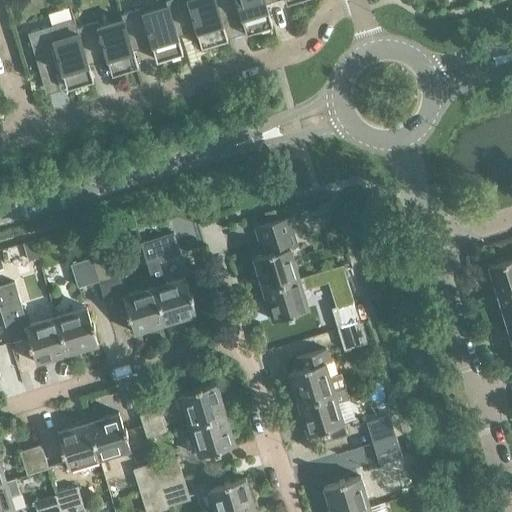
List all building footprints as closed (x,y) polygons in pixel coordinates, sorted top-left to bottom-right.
[(215,43),(222,39),(227,38),(221,16),(215,0),(165,0),(167,5),(168,5),(176,30),(195,24),(201,46),(206,44),(215,43)] [(259,30),(267,26),(272,24),(266,3),(264,0),(215,0),(221,16),(239,11),(246,32),(251,31),(259,30)] [(170,57),(177,53),(183,51),(176,30),(168,5),(167,5),(144,12),(143,7),(120,14),(122,19),(124,19),(131,44),(150,38),(156,59),(161,58),(170,57)] [(80,84),(88,80),(93,79),(87,57),(77,27),(74,18),(27,32),(40,72),(60,65),(67,87),(72,85),(80,84)] [(125,71),(133,67),(138,65),(131,44),(124,19),(122,19),(100,26),(98,21),(77,27),(87,57),(105,52),(112,73),(117,72),(125,71)] [(255,227),(264,254),(253,257),(262,288),(300,277),(291,247),(296,245),(296,244),(288,218),(288,217),(255,227)] [(170,256),(164,235),(164,234),(141,242),(147,263),(170,256)] [(91,257),(99,280),(103,295),(124,289),(120,273),(113,250),(91,257)] [(99,280),(91,257),(71,263),(78,286),(99,280)] [(497,292),(511,287),(511,257),(489,265),(497,292)] [(311,273),(300,277),(262,288),(272,319),(288,314),(288,316),(294,314),(293,312),(309,307),(308,303),(319,300),(311,273)] [(154,285),(166,322),(196,313),(191,297),(193,297),(192,291),(190,291),(185,276),(154,285)] [(0,284),(0,306),(1,310),(21,304),(15,280),(0,284)] [(166,322),(154,285),(123,295),(128,310),(126,311),(128,317),(130,316),(135,332),(166,322)] [(511,287),(497,292),(506,319),(511,316),(511,287)] [(361,321),(354,300),(331,307),(338,328),(361,321)] [(10,342),(29,336),(25,325),(27,324),(21,304),(1,310),(0,310),(10,342)] [(56,315),(67,353),(98,343),(93,327),(95,327),(94,321),(91,322),(87,306),(56,315)] [(25,325),(29,336),(30,341),(28,341),(30,347),(32,346),(37,362),(67,353),(56,315),(27,324),(25,325)] [(367,341),(361,321),(338,328),(344,348),(367,341)] [(296,357),(300,368),(288,372),(297,402),(335,390),(335,391),(346,388),(342,372),(330,376),(326,361),(330,360),(326,348),(296,357)] [(189,424),(226,412),(217,382),(201,387),(200,385),(194,387),(195,389),(179,394),(189,424)] [(335,390),(297,402),(307,433),(323,429),(324,431),(329,429),(329,427),(344,422),(335,391),(335,390)] [(147,437),(168,430),(161,407),(140,414),(147,437)] [(88,421),(100,458),(130,449),(125,433),(127,432),(126,427),(124,427),(119,411),(88,421)] [(226,412),(189,424),(198,455),(214,450),(215,452),(220,450),(220,448),(235,443),(226,412)] [(373,442),(396,435),(390,414),(367,421),(373,442)] [(100,458),(88,421),(57,430),(62,446),(60,447),(62,452),(64,452),(69,467),(100,458)] [(396,435),(373,442),(379,463),(402,456),(396,435)] [(27,473),(48,467),(41,444),(20,450),(27,473)] [(154,462),(161,484),(184,477),(177,455),(154,462)] [(141,491),(161,484),(154,462),(134,468),(141,491)] [(331,511),(348,511),(370,505),(361,475),(345,480),(344,478),(339,480),(339,482),(323,487),(331,511)] [(161,484),(168,505),(190,498),(184,477),(161,484)] [(216,511),(241,511),(256,508),(246,477),(230,482),(229,480),(224,482),(224,484),(209,489),(216,511)] [(6,480),(0,481),(0,511),(10,511),(16,510),(6,480)] [(168,505),(161,484),(141,491),(148,511),(168,505)] [(56,491),(56,492),(62,511),(71,511),(84,508),(77,485),(56,491)] [(62,511),(56,492),(33,499),(37,511),(62,511)]
